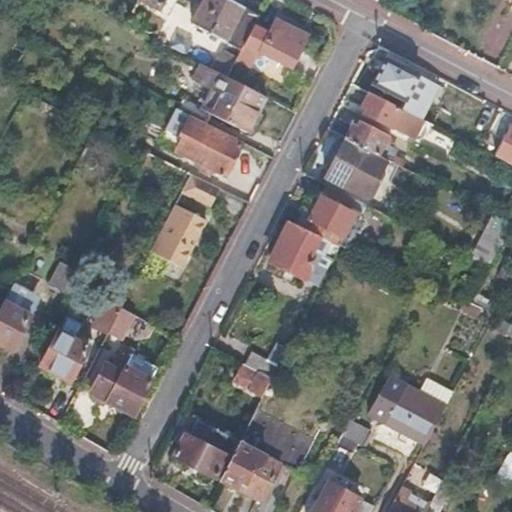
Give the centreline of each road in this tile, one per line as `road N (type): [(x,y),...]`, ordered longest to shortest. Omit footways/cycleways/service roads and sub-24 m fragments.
road 1 (residential): [(364,16),(121,484)]
road 2 (residential): [(364,16),(511,94)]
road 3 (residential): [(0,413),(121,484)]
